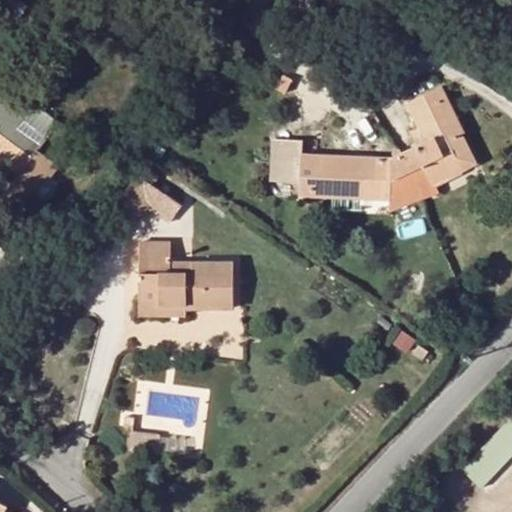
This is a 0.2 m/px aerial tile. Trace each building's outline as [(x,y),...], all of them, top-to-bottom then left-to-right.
[(0,69),(0,64),(7,55),(0,50),(0,96),(6,100),(15,88),(10,85),(15,80),(0,69)] [(420,144),(390,159),(302,154),(301,196),(389,200),(390,183),(426,165),(436,185),(464,171),(458,160),(472,153),(463,135),(466,134),(443,87),(409,104),(424,134),(427,141),(420,144)] [(31,157),(10,141),(16,132),(0,119),(0,186),(6,191),(8,189),(28,204),(47,176),(51,178),(58,168),(36,151),(31,157)] [(62,148),(72,133),(59,124),(48,138),(62,148)] [(416,137),(420,144),(427,141),(424,134),(416,137)] [(271,181),(301,183),(302,154),(303,140),(273,139),(271,181)] [(458,160),(464,171),(477,164),(472,153),(458,160)] [(438,192),(436,185),(426,165),(390,183),(389,200),(389,213),(438,192)] [(125,198),(147,213),(169,228),(182,210),(138,180),(125,198)] [(125,198),(114,213),(135,228),(147,213),(125,198)] [(140,243),(139,305),(184,306),(185,310),(233,310),(233,262),(171,262),(171,244),(140,243)] [(0,302),(3,305),(13,291),(1,282),(0,284),(0,302)] [(139,316),(185,317),(185,310),(184,306),(139,305),(139,316)] [(511,415),(461,469),(481,488),(511,455),(511,415)] [(123,416),(122,428),(130,428),(127,450),(153,453),(158,435),(130,432),(132,417),(123,416)]
